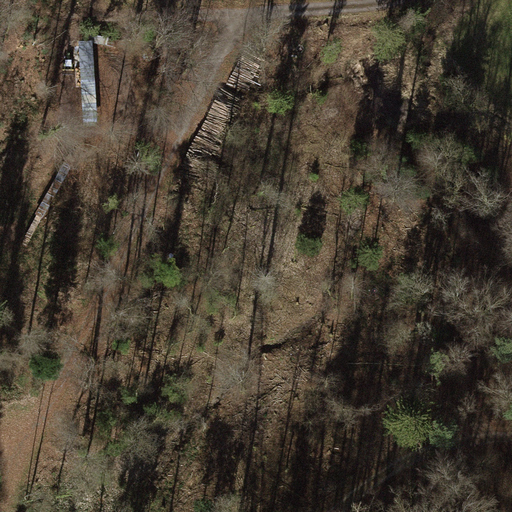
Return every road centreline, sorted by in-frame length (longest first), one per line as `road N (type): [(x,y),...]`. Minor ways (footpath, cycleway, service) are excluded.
road 1 (track): [(400,0),(259,17),(229,35),(0,506)]
road 2 (track): [(340,511),(430,452),(511,440)]
